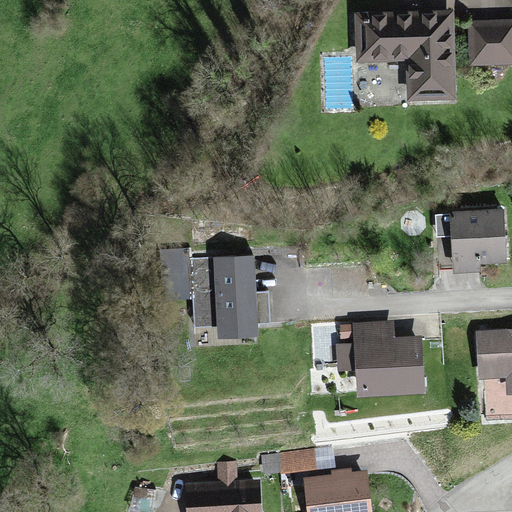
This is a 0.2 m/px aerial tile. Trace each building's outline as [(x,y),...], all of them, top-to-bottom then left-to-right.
[(452,19),(364,19),(364,58),(408,58),(408,98),(452,98),(452,19)] [(511,25),(470,27),(471,68),(511,67),(511,25)] [(507,216),(442,217),(443,263),(508,262),(507,216)] [(251,263),(190,264),(192,338),(252,337),(251,263)] [(388,328),(348,328),(347,397),(414,397),(414,342),(388,342),(388,328)] [(511,335),(477,337),(479,383),(503,382),(504,398),(511,397),(511,335)] [(374,511),(371,475),(310,481),(313,511),(374,511)] [(261,511),(260,482),(191,485),(192,511),(261,511)]
